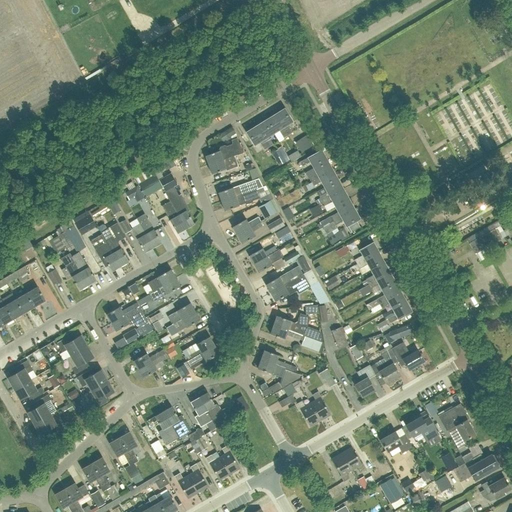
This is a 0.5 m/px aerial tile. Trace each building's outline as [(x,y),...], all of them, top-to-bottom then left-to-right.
[(86,19),(112,4),(109,0),(86,0),(78,5),(86,19)] [(285,108),(275,114),(288,135),(292,133),(288,125),(293,121),(285,108)] [(284,138),(288,135),(275,114),(265,120),(274,133),(279,130),(284,138)] [(268,137),(274,133),(265,120),(256,126),(269,147),(273,144),(268,137)] [(229,126),(217,136),(221,141),(233,132),(229,126)] [(264,150),(269,147),(256,126),(246,132),(254,145),(260,142),(264,150)] [(301,139),(307,149),(314,145),(308,134),(301,139)] [(208,165),(233,156),(234,156),(243,153),(238,139),(232,141),(233,143),(232,146),(227,148),(224,146),(221,148),(219,151),(213,153),(211,153),(211,154),(205,156),(208,165)] [(302,167),(310,162),(313,168),(327,160),(321,150),(307,158),(300,162),(302,167)] [(297,151),(292,154),(294,157),(295,159),(300,156),(297,151)] [(168,155),(158,160),(163,169),(173,164),(168,155)] [(234,156),(233,156),(208,165),(211,174),(218,172),(220,171),(226,169),(226,171),(238,166),(234,156)] [(313,168),(316,173),(308,177),(311,182),(332,170),(327,160),(313,168)] [(483,165),(467,175),(471,183),(474,181),(480,178),(488,173),(483,165)] [(313,186),(321,182),(324,188),(338,180),(332,170),(311,182),(313,186)] [(146,197),(162,187),(155,174),(138,184),(146,197)] [(166,190),(164,191),(170,201),(186,228),(194,224),(190,218),(191,218),(190,216),(189,216),(187,211),(189,210),(180,195),(178,197),(172,186),(176,184),(170,175),(160,181),(166,190)] [(226,186),(223,178),(215,181),(217,189),(226,186)] [(258,179),(232,188),(226,190),(226,189),(224,190),(224,191),(218,193),(221,202),(256,189),(256,190),(263,187),(258,179)] [(327,193),(319,197),(322,202),(343,190),(338,180),(324,188),(327,193)] [(143,197),(137,186),(125,193),(129,199),(134,196),(137,201),(143,197)] [(258,194),(264,192),(263,187),(256,190),(256,189),(221,202),(224,211),(231,208),(231,209),(233,208),(239,206),(239,205),(245,203),(245,204),(252,201),(259,198),(258,194)] [(324,206),(332,202),(335,207),(349,199),(343,190),(322,202),(324,206)] [(335,207),(338,212),(330,217),(332,221),(354,209),(349,199),(335,207)] [(264,219),(276,212),(270,200),(257,207),(264,219)] [(113,201),(107,205),(111,212),(118,209),(113,201)] [(170,201),(162,206),(170,220),(173,226),(174,228),(177,233),(186,228),(170,201)] [(105,204),(91,213),(93,217),(101,212),(103,214),(109,210),(105,204)] [(332,221),(322,227),(326,234),(336,228),(335,226),(343,221),(346,227),(360,219),(354,209),(332,221)] [(136,217),(140,225),(153,247),(161,243),(158,237),(157,235),(144,213),(136,217)] [(88,215),(79,220),(86,232),(97,226),(90,214),(88,215)] [(232,227),(237,235),(260,222),(258,218),(248,224),(246,219),(240,222),(238,223),(238,224),(232,227)] [(280,218),(267,225),(271,233),(284,225),(280,218)] [(119,223),(125,234),(131,230),(125,219),(119,223)] [(237,235),(242,243),(248,240),(250,239),(249,239),(255,236),(253,231),(262,226),(260,222),(237,235)] [(125,237),(117,223),(110,227),(118,241),(125,237)] [(65,230),(73,246),(83,241),(74,225),(65,230)] [(153,247),(140,225),(131,229),(140,245),(141,247),(141,246),(145,252),(153,247)] [(101,233),(102,234),(120,266),(128,261),(125,256),(126,255),(124,254),(121,248),(118,243),(116,243),(108,228),(101,233)] [(495,228),(469,243),(475,254),(501,239),(495,228)] [(95,239),(91,241),(96,250),(96,251),(102,262),(103,262),(105,265),(107,265),(108,265),(109,265),(112,271),(120,266),(102,234),(94,239),(95,239)] [(24,251),(31,246),(32,246),(26,236),(18,241),(24,251)] [(58,236),(49,241),(56,254),(65,249),(58,236)] [(362,256),(354,260),(357,265),(378,252),(373,242),(359,250),(362,256)] [(254,264),(276,251),(274,247),(265,252),(262,248),(256,251),(254,252),(255,252),(249,256),(254,264)] [(283,257),(279,249),(276,251),(254,264),(258,272),(264,269),(266,268),(272,265),(271,264),(283,257)] [(283,258),(286,264),(291,262),(300,256),(297,250),(283,258)] [(73,251),(69,253),(74,262),(88,285),(96,280),(93,274),(92,272),(91,273),(88,267),(79,251),(75,254),(73,251)] [(359,269),(367,265),(370,270),(384,262),(378,252),(357,265),(359,269)] [(66,267),(61,270),(67,279),(72,276),(75,282),(76,284),(79,290),(88,285),(74,262),(69,253),(65,256),(61,258),(66,267)] [(297,259),(303,270),(309,266),(303,256),(297,259)] [(373,275),(365,280),(368,284),(389,272),(384,262),(370,270),(373,275)] [(28,271),(25,266),(17,271),(20,276),(28,271)] [(271,281),(266,285),(270,293),(293,280),(303,274),(298,266),(279,277),(273,280),(271,281)] [(47,273),(53,285),(61,280),(55,268),(47,273)] [(148,284),(152,291),(175,278),(171,269),(165,273),(165,272),(163,273),(163,274),(157,277),(158,278),(148,284)] [(293,280),(270,293),(275,301),(281,298),(283,297),(288,294),(289,295),(296,291),(297,292),(300,292),(310,287),(310,286),(318,281),(311,270),(303,274),(293,280)] [(14,272),(6,277),(9,283),(11,286),(19,281),(17,278),(14,272)] [(389,272),(368,284),(368,285),(359,290),(362,297),(372,291),(370,288),(378,284),(381,290),(395,282),(389,272)] [(140,283),(151,278),(148,273),(138,278),(140,283)] [(180,286),(175,278),(152,291),(148,293),(153,301),(173,290),(175,289),(174,289),(180,286)] [(339,284),(336,279),(326,285),(329,290),(339,284)] [(384,295),(376,299),(379,304),(400,292),(395,282),(381,290),(384,295)] [(134,295),(140,291),(136,284),(130,287),(134,295)] [(26,293),(34,306),(45,300),(37,287),(26,293)] [(381,308),(389,304),(392,309),(406,301),(400,292),(379,304),(381,308)] [(24,313),(34,306),(26,293),(16,299),(24,313)] [(325,295),(317,299),(319,304),(329,301),(325,295)] [(16,299),(5,305),(13,319),(24,313),(16,299)] [(392,309),(394,312),(395,315),(387,319),(390,323),(397,319),(398,319),(412,312),(406,301),(392,309)] [(112,311),(106,314),(111,323),(137,308),(137,307),(139,306),(137,302),(131,306),(122,311),(119,307),(114,310),(112,311)] [(195,311),(190,303),(184,306),(182,307),(177,311),(168,317),(172,324),(195,311)] [(0,320),(2,325),(13,319),(5,305),(0,308),(0,320)] [(308,313),(318,312),(318,305),(306,306),(306,313),(308,313)] [(319,306),(321,322),(327,322),(325,305),(319,306)] [(111,323),(116,331),(121,328),(122,328),(124,327),(123,326),(128,324),(129,325),(132,323),(134,326),(136,324),(138,327),(146,323),(137,308),(111,323)] [(157,310),(147,317),(151,323),(161,317),(157,310)] [(200,319),(195,311),(172,324),(174,328),(184,323),(186,327),(192,324),(194,323),(200,319)] [(297,324),(291,321),(285,319),(285,318),(283,318),(282,318),(276,316),(273,325),(298,334),(321,342),(319,332),(306,327),(309,318),(301,314),(297,324)] [(158,332),(163,329),(158,320),(153,323),(158,332)] [(382,332),(388,328),(384,321),(378,324),(382,332)] [(176,333),(171,325),(166,328),(171,336),(176,333)] [(321,342),(298,334),(273,325),(270,334),(276,336),(278,337),(284,339),(286,334),(296,338),(303,340),(301,346),(320,353),(323,343),(321,342)] [(331,330),(337,346),(347,342),(341,327),(331,330)] [(134,328),(122,335),(127,344),(139,337),(134,328)] [(184,329),(174,335),(177,341),(188,334),(184,329)] [(384,335),(389,343),(395,339),(390,332),(384,335)] [(68,336),(56,343),(62,352),(67,349),(71,356),(87,346),(80,335),(71,341),(68,336)] [(183,352),(188,360),(214,345),(209,337),(204,340),(204,339),(202,341),(183,352)] [(165,350),(174,345),(171,339),(162,344),(165,350)] [(362,344),(365,351),(373,347),(369,340),(362,344)] [(417,351),(410,355),(403,343),(392,349),(401,366),(405,363),(409,370),(424,361),(417,351)] [(352,344),(346,347),(353,358),(359,355),(352,344)] [(202,360),(205,359),(206,361),(211,357),(212,358),(213,357),(213,356),(219,353),(214,345),(188,360),(186,361),(191,369),(203,362),(202,360)] [(87,346),(71,356),(77,366),(72,369),(75,374),(87,367),(84,362),(93,357),(87,346)] [(377,368),(375,364),(370,367),(375,374),(379,372),(386,383),(400,375),(393,364),(397,362),(388,346),(379,352),(386,363),(377,368)] [(138,369),(164,354),(166,353),(164,349),(159,352),(158,352),(149,358),(146,353),(141,357),(141,356),(139,357),(139,358),(133,361),(138,369)] [(293,371),(295,367),(276,360),(278,356),(272,353),(270,352),(270,353),(264,350),(261,359),(285,368),(293,371)] [(173,370),(164,354),(138,369),(143,377),(148,374),(149,375),(150,373),(155,370),(156,371),(160,368),(160,369),(163,369),(166,374),(173,370)] [(285,369),(285,368),(261,359),(257,368),(264,370),(263,371),(265,372),(266,371),(272,373),(282,377),(280,383),(282,388),(299,378),(300,375),(285,369)] [(8,378),(14,389),(30,379),(27,374),(33,370),(27,360),(25,361),(15,367),(17,372),(8,378)] [(177,368),(182,378),(189,373),(183,364),(177,368)] [(362,397),(374,390),(368,379),(375,375),(375,374),(370,367),(370,366),(359,372),(364,379),(355,385),(362,397)] [(324,368),(316,372),(324,387),(332,383),(324,368)] [(87,384),(91,390),(107,381),(101,370),(91,375),(89,370),(77,377),(82,387),(87,384)] [(54,388),(60,385),(54,376),(49,379),(54,388)] [(36,390),(30,379),(14,389),(20,399),(30,394),(32,399),(44,392),(42,387),(36,390)] [(93,403),(96,408),(107,402),(104,397),(113,391),(107,381),(91,390),(97,401),(93,403)] [(294,389),(300,386),(297,381),(291,384),(294,389)] [(312,395),(315,400),(310,403),(320,421),(330,415),(321,398),(321,397),(318,391),(312,395)] [(210,398),(207,392),(199,397),(212,420),(216,428),(233,418),(228,410),(223,413),(218,405),(216,404),(214,405),(211,400),(212,400),(211,398),(210,398)] [(34,423),(50,414),(44,403),(51,399),(48,394),(34,402),(37,407),(28,412),(34,423)] [(291,394),(278,402),(281,407),(290,402),(291,404),(295,401),(291,394)] [(200,427),(212,420),(199,397),(190,402),(194,408),(193,408),(194,410),(195,409),(198,415),(194,417),(200,427)] [(310,403),(305,406),(302,401),(296,404),(299,410),(300,410),(310,426),(320,421),(310,403)] [(245,403),(237,407),(241,414),(249,409),(245,403)] [(63,408),(66,413),(72,409),(70,405),(63,408)] [(92,413),(92,412),(89,406),(78,412),(82,419),(92,413)] [(462,406),(455,410),(453,408),(438,416),(446,431),(450,429),(447,424),(453,420),(456,426),(455,426),(458,430),(455,432),(460,442),(463,440),(463,441),(475,434),(467,420),(469,419),(462,406)] [(171,407),(163,411),(176,434),(178,438),(190,431),(181,416),(177,418),(175,414),(176,414),(175,412),(174,412),(171,407)] [(163,411),(155,416),(158,422),(159,424),(162,429),(157,431),(165,445),(178,438),(176,434),(163,411)] [(52,434),(63,428),(60,423),(56,425),(50,414),(34,423),(40,434),(49,429),(52,434)] [(428,416),(422,420),(420,417),(406,425),(412,436),(416,442),(424,438),(425,439),(436,432),(430,421),(428,416)] [(196,431),(199,437),(204,434),(201,429),(198,429),(195,430),(196,431)] [(137,445),(129,431),(119,437),(134,464),(138,461),(136,458),(131,449),(137,445)] [(199,437),(196,431),(187,436),(191,442),(196,439),(199,437)] [(398,438),(395,432),(380,440),(387,452),(397,446),(402,453),(412,447),(404,434),(398,438)] [(136,467),(134,464),(119,437),(109,443),(117,457),(123,453),(129,465),(124,468),(130,479),(131,478),(131,479),(140,474),(136,467)] [(150,444),(158,458),(166,453),(158,440),(150,444)] [(188,454),(194,450),(190,443),(184,446),(188,454)] [(221,449),(225,454),(219,457),(229,474),(240,468),(230,452),(231,451),(227,445),(221,449)] [(351,470),(357,467),(360,473),(366,469),(362,463),(361,464),(352,447),(341,453),(351,470)] [(211,455),(205,458),(209,464),(209,463),(219,480),(229,474),(219,457),(216,452),(211,455)] [(441,457),(448,471),(457,466),(449,452),(441,457)] [(454,459),(458,467),(465,463),(474,458),(470,452),(462,457),(461,455),(454,459)] [(341,453),(331,459),(341,476),(340,476),(344,482),(349,479),(346,473),(351,470),(341,453)] [(470,471),(471,474),(472,476),(475,480),(483,475),(498,467),(497,466),(499,465),(499,462),(495,456),(493,455),(492,456),(491,455),(482,460),(479,455),(474,458),(465,463),(458,467),(453,470),(458,478),(470,471)] [(102,457),(92,463),(105,486),(109,484),(104,474),(110,471),(102,457)] [(96,479),(101,488),(105,486),(92,463),(82,468),(90,482),(96,479)] [(190,467),(193,472),(188,475),(198,493),(208,487),(198,470),(199,469),(196,464),(190,467)] [(429,478),(425,470),(418,473),(423,481),(429,478)] [(157,475),(147,481),(149,485),(155,482),(159,488),(169,482),(168,482),(163,472),(157,475)] [(178,482),(188,499),(198,493),(188,475),(183,478),(180,473),(174,476),(177,482),(178,482)] [(369,487),(367,482),(364,476),(358,480),(364,490),(369,487)] [(510,489),(504,477),(488,486),(486,482),(482,485),(484,490),(480,492),(483,496),(491,492),(496,499),(505,494),(504,492),(510,489)] [(390,478),(379,485),(390,504),(402,497),(390,478)] [(406,492),(414,487),(409,478),(401,483),(406,492)] [(139,492),(139,491),(149,485),(147,481),(136,487),(139,492)] [(65,488),(78,511),(91,511),(88,505),(82,509),(77,500),(83,496),(75,483),(65,488)] [(346,499),(357,492),(353,485),(348,489),(347,487),(340,490),(346,499)] [(139,492),(136,487),(134,488),(130,491),(126,493),(128,498),(139,492)] [(78,511),(65,488),(55,494),(63,508),(67,505),(71,511),(78,511)] [(90,494),(97,507),(105,503),(98,490),(90,494)] [(128,498),(126,493),(115,500),(118,504),(128,498)] [(170,495),(163,499),(160,493),(155,495),(159,502),(165,511),(171,511),(178,509),(170,495)] [(420,505),(416,494),(410,496),(414,507),(420,505)] [(118,504),(115,500),(104,506),(107,510),(118,504)] [(148,508),(150,511),(165,511),(159,502),(153,505),(150,500),(145,503),(148,508)]
